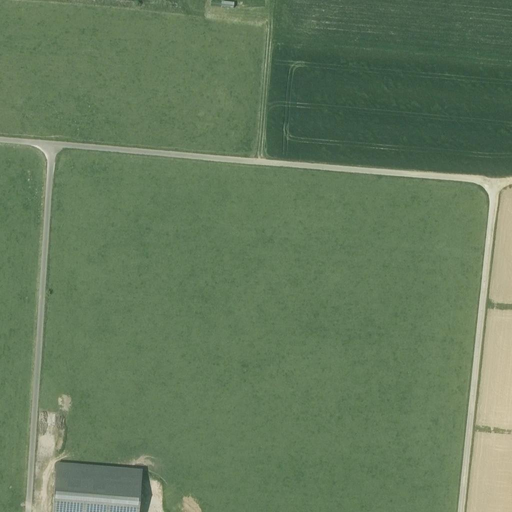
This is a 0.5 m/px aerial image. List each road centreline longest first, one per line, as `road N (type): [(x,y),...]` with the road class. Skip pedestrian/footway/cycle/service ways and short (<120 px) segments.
road 1 (track): [(460,511),(494,182),(51,146)]
road 2 (track): [(259,162),(271,0)]
